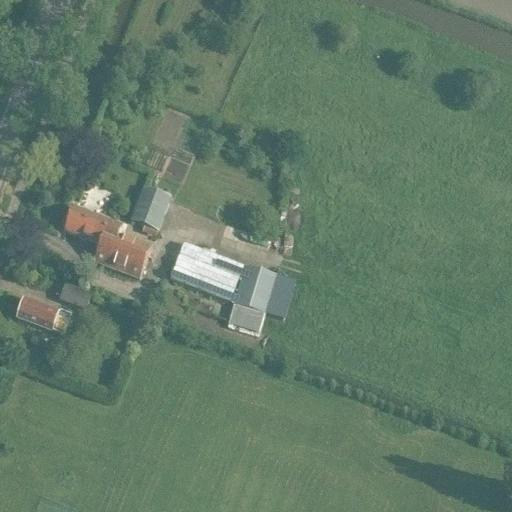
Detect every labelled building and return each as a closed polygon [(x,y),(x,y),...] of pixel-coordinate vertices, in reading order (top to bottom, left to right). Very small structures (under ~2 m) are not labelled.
[(185,168),(207,105),(169,92),(147,154),(185,168)] [(172,200),(144,189),(132,222),(160,232),(172,200)] [(125,227),(112,222),(76,208),(67,232),(103,245),(96,263),(142,281),(155,248),(122,236),(125,227)] [(244,267),(183,242),(169,277),(231,302),(244,267)] [(246,267),(229,323),(260,333),(277,277),(246,267)] [(93,296),(66,285),(60,301),(87,311),(93,296)] [(70,314),(60,311),(27,299),(19,320),(63,336),(70,314)]
